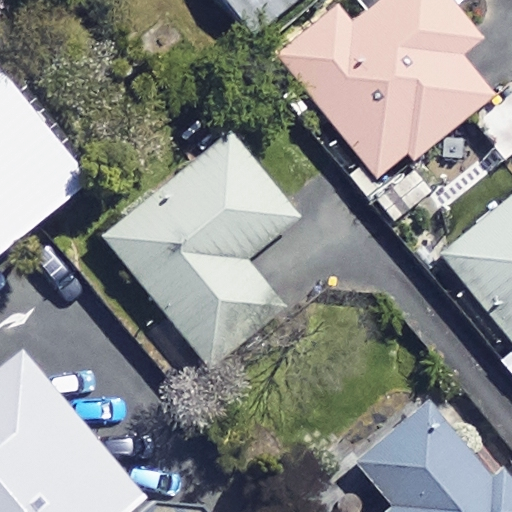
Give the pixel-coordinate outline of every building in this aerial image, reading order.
[(221,0),(252,38),(299,0),(221,0)] [(458,60),(479,43),(454,12),(469,0),(389,0),(350,32),(337,16),(280,62),(382,188),(491,100),(458,60)] [(0,268),(88,197),(0,90),(0,268)] [(296,224),(231,143),(105,243),(210,375),(284,316),(244,266),(296,224)] [(511,160),(504,167),(511,178),(511,202),(442,257),(511,346),(511,160)] [(0,511),(141,511),(175,485),(57,341),(0,387),(0,511)] [(492,493),(431,415),(360,472),(392,511),(511,511),(511,488),(507,482),(492,493)]
